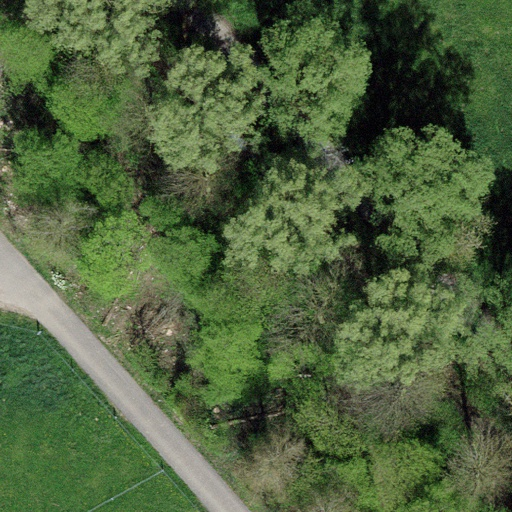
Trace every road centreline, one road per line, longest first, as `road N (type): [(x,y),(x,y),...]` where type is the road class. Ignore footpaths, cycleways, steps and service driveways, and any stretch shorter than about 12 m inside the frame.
road 1 (track): [(175,0),(511,374)]
road 2 (track): [(224,511),(0,261)]
